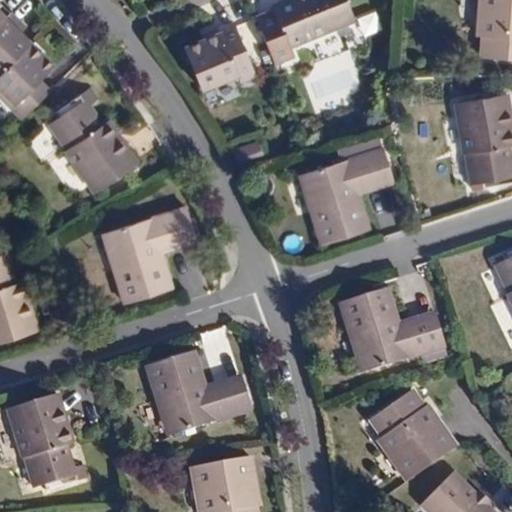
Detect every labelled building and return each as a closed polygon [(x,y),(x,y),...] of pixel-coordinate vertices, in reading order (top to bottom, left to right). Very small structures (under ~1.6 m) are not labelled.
[(348,0),(285,0),(275,4),(276,8),(259,15),(278,62),(295,55),(291,45),(356,19),(348,0)] [(511,0),(482,0),(485,4),(484,19),(479,21),(479,30),(483,35),(481,57),(511,58),(511,0)] [(0,24),(13,12),(3,1),(0,4),(0,24)] [(0,77),(35,42),(24,31),(19,26),(23,22),(13,12),(0,24),(0,77)] [(363,36),(382,32),(378,12),(359,16),(363,36)] [(28,27),(23,22),(19,26),(24,31),(28,27)] [(225,33),(208,40),(188,47),(204,88),(241,74),(243,79),(257,73),(237,22),(223,28),(225,33)] [(206,35),(208,40),(225,33),(223,28),(206,35)] [(35,42),(0,77),(0,90),(27,118),(50,95),(37,81),(43,75),(55,63),(35,42)] [(57,89),(43,75),(37,81),(50,95),(57,89)] [(91,90),(59,111),(63,116),(53,122),(71,149),(67,151),(96,194),(141,165),(110,121),(104,125),(92,106),(99,102),(91,90)] [(466,152),(471,152),(477,183),(489,181),(490,186),(511,182),(511,144),(511,143),(511,105),(510,92),(457,101),(466,152)] [(357,185),(393,174),(381,136),(350,146),(353,155),(341,158),(305,170),(310,186),(305,188),(322,244),(369,228),(359,193),(357,185)] [(267,158),(261,139),(234,147),(240,166),(267,158)] [(338,150),(341,158),(353,155),(350,146),(338,150)] [(300,172),(305,188),(310,186),(305,170),(300,172)] [(395,182),(393,174),(357,185),(359,193),(395,182)] [(115,244),(110,246),(127,301),(174,286),(163,251),(161,243),(197,232),(188,205),(110,229),(115,244)] [(375,214),(387,236),(401,228),(389,206),(375,214)] [(105,231),(110,246),(115,244),(110,229),(105,231)] [(199,239),(197,232),(161,243),(163,251),(199,239)] [(0,339),(39,327),(25,278),(19,280),(12,257),(21,255),(18,242),(0,246),(0,339)] [(511,291),(509,293),(511,299),(511,249),(508,252),(510,256),(500,261),(511,286),(511,291)] [(401,330),(399,321),(388,287),(341,301),(357,356),(363,354),(368,369),(447,346),(438,318),(401,330)] [(401,330),(438,318),(436,311),(399,321),(401,330)] [(253,408),(245,381),(208,393),(205,385),(195,350),(148,365),(165,420),(170,418),(175,432),(253,408)] [(363,354),(357,356),(362,371),(368,369),(363,354)] [(242,374),(205,385),(208,393),(245,381),(242,374)] [(424,406),(412,389),(371,418),(382,434),(381,441),(386,449),(394,450),(403,464),(402,470),(408,479),(457,445),(428,404),(424,406)] [(59,391),(8,406),(23,455),(30,453),(39,484),(51,481),(52,487),(88,476),(84,462),(75,464),(68,441),(75,439),(59,391)] [(169,434),(175,432),(170,418),(165,420),(169,434)] [(251,455),(193,465),(195,478),(202,483),(204,497),(200,502),(201,510),(205,511),(257,511),(256,505),(259,504),(251,455)] [(494,511),(489,506),(475,493),(453,471),(422,502),(431,511),(494,511)] [(480,489),(475,493),(489,506),(492,502),(480,489)]
